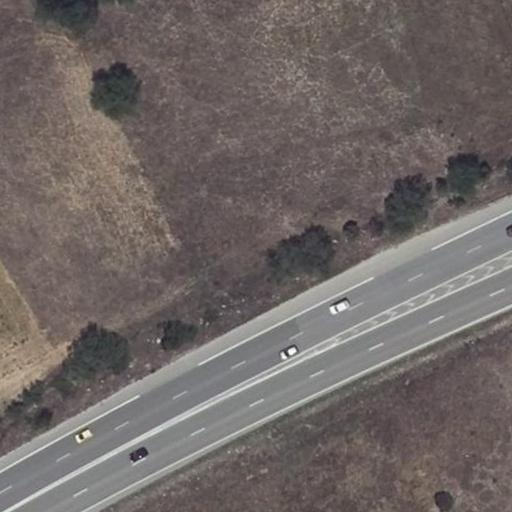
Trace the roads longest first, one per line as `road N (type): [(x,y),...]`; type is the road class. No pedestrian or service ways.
road 1 (motorway): [(511,233),(0,495)]
road 2 (motorway): [(511,284),(318,372),(52,511)]
